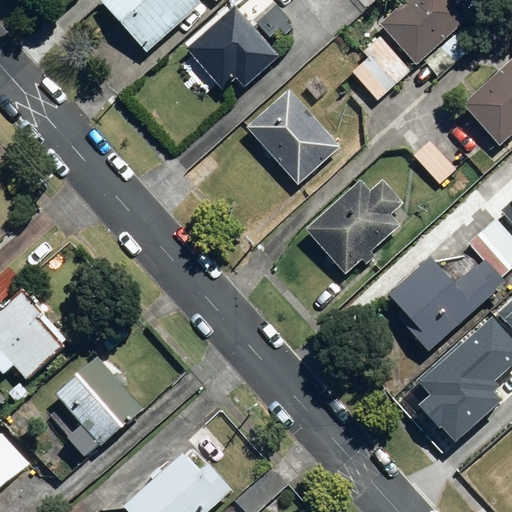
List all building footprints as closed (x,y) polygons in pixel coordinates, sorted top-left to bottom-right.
[(105,0),(100,5),(146,56),(201,7),(194,0),(105,0)] [(409,0),(379,27),(416,68),(472,19),(455,0),(409,0)] [(279,60),(234,9),(185,52),(222,94),(236,82),(244,91),(279,60)] [(410,71),(380,38),(362,54),(369,61),(353,76),(376,101),(410,71)] [(511,137),(511,62),(461,108),(499,149),(511,137)] [(340,150),(288,92),(246,131),(298,188),(340,150)] [(430,143),(413,159),(439,186),(456,171),(430,143)] [(359,183),(305,233),(345,277),(362,262),(366,267),(376,258),(371,254),(400,228),(391,218),(403,207),(382,183),(369,194),(359,183)] [(511,270),(511,204),(468,243),(485,262),(501,280),(511,270)] [(395,320),(426,355),(495,294),(494,293),(504,283),(501,280),(485,262),(456,288),(430,260),(388,297),(402,314),(395,320)] [(0,304),(22,283),(9,269),(0,277),(0,304)] [(0,308),(0,374),(2,377),(12,368),(26,384),(62,352),(39,326),(44,321),(23,297),(4,313),(0,308)] [(511,300),(499,313),(511,327),(511,300)] [(442,426),(456,441),(501,399),(494,391),(501,384),(498,380),(511,367),(511,337),(493,317),(461,346),(458,343),(418,380),(419,382),(418,383),(429,395),(419,404),(440,427),(442,426)] [(114,378),(97,359),(54,397),(100,450),(143,412),(124,390),(127,388),(117,376),(114,378)] [(80,428),(67,440),(84,460),(98,448),(80,428)] [(0,491),(30,464),(1,433),(0,434),(0,491)] [(211,511),(232,494),(207,465),(200,472),(185,456),(123,510),(124,511),(211,511)]
